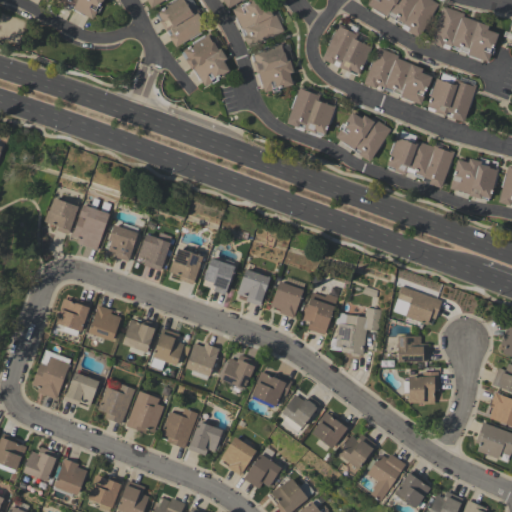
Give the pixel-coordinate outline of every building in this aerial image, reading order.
[(93,20),(102,0),(55,0),(55,1),(93,20)] [(174,47),(203,30),(186,0),(175,0),(155,12),(174,47)] [(221,0),(226,8),(240,0),(221,0)] [(254,0),(232,9),(247,47),(280,33),(266,0),(254,0)] [(437,4),(429,0),(370,0),(367,6),(408,28),(407,31),(418,38),(437,4)] [(488,62),(497,33),(486,30),(488,23),(440,8),(429,44),(442,47),(442,45),(467,52),(465,55),(488,62)] [(370,47),(352,39),(354,33),(336,25),(320,59),(357,76),(370,47)] [(181,49),(201,87),(229,72),(209,34),(181,49)] [(292,85),(289,73),(290,73),(282,44),(251,53),(262,93),(292,85)] [(364,83),(399,95),(399,97),(420,105),(430,76),(421,73),(423,66),(375,50),(364,83)] [(465,121),(473,88),(435,78),(426,111),(465,121)] [(317,94),(296,88),(285,124),(325,135),(333,106),(315,101),(317,94)] [(389,129),(363,114),(361,118),(350,112),(334,140),(370,161),(389,129)] [(452,152),(417,142),(416,144),(394,137),(385,166),(429,180),(428,184),(441,188),(452,152)] [(489,200),(497,168),(467,160),(467,162),(456,159),(448,189),(489,200)] [(497,203),(511,206),(511,168),(506,167),(497,203)] [(77,207),(51,197),(42,223),(67,233),(77,207)] [(95,249),(108,214),(81,204),(68,239),(95,249)] [(137,233),(113,225),(104,252),(127,260),(137,233)] [(157,238),(144,234),(134,262),(159,271),(171,237),(159,233),(157,238)] [(168,273),(178,276),(177,280),(192,285),(201,256),(176,248),(168,273)] [(234,266),(209,258),(200,286),(224,294),(234,266)] [(244,301),(259,306),(268,277),(244,269),(236,294),(245,297),(244,301)] [(268,308),(292,317),(302,290),(278,282),(268,308)] [(439,300),(400,287),(391,312),(430,325),(439,300)] [(323,335),(336,298),(324,294),(323,296),(310,292),(301,320),(308,322),(306,329),(323,335)] [(86,305),(60,300),(54,331),(80,336),(86,305)] [(120,317),(111,314),(112,310),(96,305),(87,333),(111,342),(120,317)] [(361,355),(365,330),(376,332),(380,310),(365,307),(363,317),(336,313),(331,350),(361,355)] [(121,344),(146,352),(153,328),(129,320),(121,344)] [(511,327),(507,326),(498,352),(511,357),(511,327)] [(182,343),(176,342),(178,334),(159,329),(150,367),(160,369),(161,362),(176,365),(182,343)] [(419,336),(396,336),(397,362),(427,362),(427,343),(419,344),(419,336)] [(218,350),(193,341),(184,368),(208,377),(218,350)] [(56,399),(69,359),(42,350),(31,385),(38,388),(37,392),(56,399)] [(227,357),(217,379),(243,390),(254,364),(237,356),(235,361),(227,357)] [(503,370),(497,368),(490,385),(511,393),(511,365),(506,363),(503,370)] [(275,406),(279,394),(285,396),(290,383),(259,372),(250,397),(275,406)] [(408,404),(433,403),(433,391),(437,390),(437,375),(407,376),(408,404)] [(121,424),(132,391),(106,382),(97,410),(104,412),(103,418),(121,424)] [(156,404),(158,398),(137,391),(125,425),(152,435),(162,406),(156,404)] [(279,412),(300,428),(315,408),(295,392),(279,412)] [(511,398),(494,393),(486,418),(511,426),(511,398)] [(184,447),(197,414),(183,408),(180,416),(168,411),(158,437),(184,447)] [(310,435),(332,449),(346,427),(323,413),(310,435)] [(213,452),(221,430),(197,421),(187,449),(204,456),(206,450),(213,452)] [(498,459),(500,453),(509,456),(511,447),(511,433),(482,423),(472,450),(498,459)] [(337,455),(356,470),(374,445),(355,431),(337,455)] [(0,464),(16,470),(24,446),(0,437),(0,464)] [(241,476),(254,448),(231,437),(220,460),(228,464),(226,469),(241,476)] [(37,454),(29,451),(21,472),(46,482),(56,455),(39,448),(37,454)] [(369,493),(380,501),(403,466),(381,451),(365,474),(376,482),(369,493)] [(243,480),(258,488),(260,483),(269,487),(280,466),(257,454),(243,480)] [(86,468),(62,460),(53,487),(77,496),(86,468)] [(429,488),(407,473),(393,494),(415,509),(429,488)] [(86,499),(111,508),(120,484),(95,475),(86,499)] [(267,495),(280,511),(289,511),(307,499),(290,478),(267,495)] [(141,494),(143,486),(125,481),(116,511),(117,511),(142,511),(147,496),(141,494)] [(462,499),(456,511),(428,511),(436,495),(443,498),(446,492),(462,499)] [(185,504),(181,511),(153,511),(156,506),(159,507),(163,498),(170,501),(172,498),(185,504)] [(461,511),(467,500),(487,509),(485,511),(461,511)] [(297,511),(311,501),(316,508),(321,504),(323,507),(324,506),(328,511),(327,511),(297,511)]
